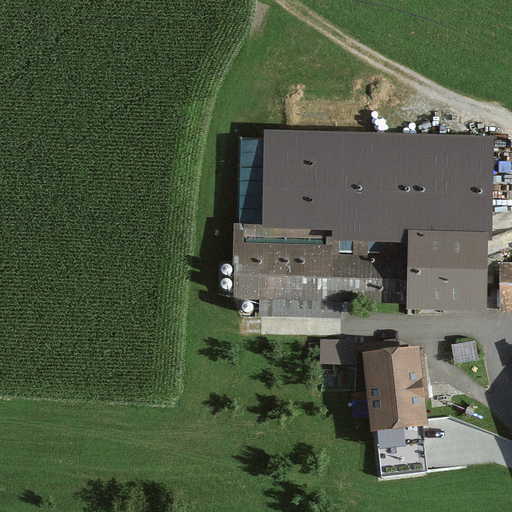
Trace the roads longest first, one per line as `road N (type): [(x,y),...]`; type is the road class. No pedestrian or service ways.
road 1 (track): [(288,0),(511,125)]
road 2 (track): [(511,417),(430,366),(422,327),(511,329)]
